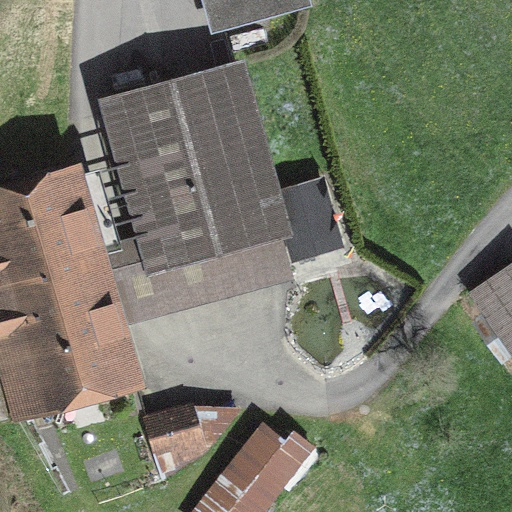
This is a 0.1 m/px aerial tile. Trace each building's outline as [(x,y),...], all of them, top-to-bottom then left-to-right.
[(214,0),(220,18),(284,0),(214,0)] [(153,257),(278,223),(238,75),(112,109),(153,257)] [(9,192),(6,179),(0,180),(0,365),(8,393),(39,384),(43,399),(124,377),(64,176),(9,192)] [(274,192),(289,247),(335,234),(320,179),(274,192)] [(511,280),(482,302),(511,345),(511,280)] [(191,407),(146,420),(156,455),(201,442),(191,407)] [(257,511),(310,446),(292,433),(283,445),(262,429),(196,511),(257,511)]
